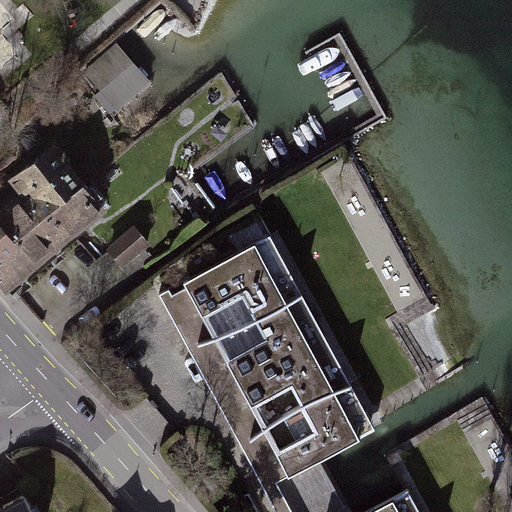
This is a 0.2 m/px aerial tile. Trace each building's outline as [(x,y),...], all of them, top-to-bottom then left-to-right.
[(13,29),(13,53),(39,53),(38,29),(13,29)] [(119,47),(88,74),(118,110),(150,84),(119,47)] [(22,197),(0,215),(0,292),(6,299),(114,210),(58,143),(11,183),(22,197)] [(106,250),(121,269),(149,247),(134,228),(106,250)] [(276,511),(413,511),(403,492),(367,511),(346,511),(315,456),(375,423),(274,239),(161,301),(276,511)] [(0,511),(25,511),(17,497),(0,506),(0,511)]
